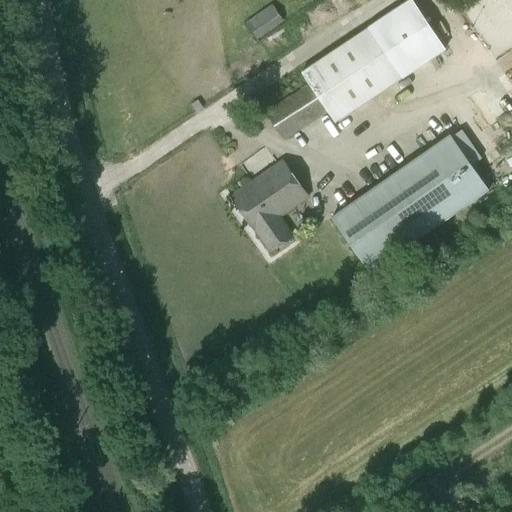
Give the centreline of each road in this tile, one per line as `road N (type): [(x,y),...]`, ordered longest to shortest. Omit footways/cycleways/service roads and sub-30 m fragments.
road 1 (unclassified): [(199,511),(69,153),(37,0)]
road 2 (track): [(382,0),(84,198)]
